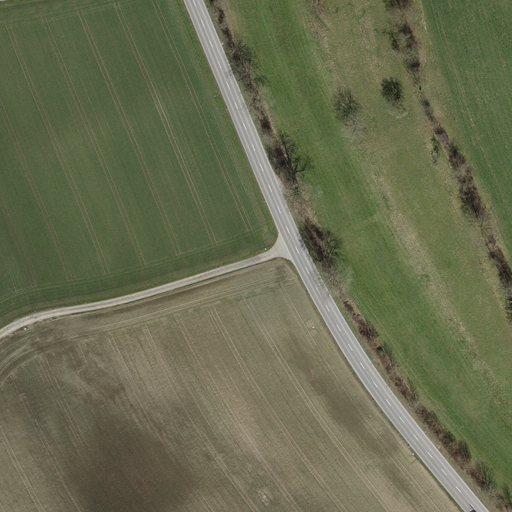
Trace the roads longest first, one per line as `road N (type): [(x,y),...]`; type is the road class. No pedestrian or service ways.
road 1 (tertiary): [(478,511),(358,360),(295,242),(192,0)]
road 2 (track): [(0,332),(213,275),(295,242)]
